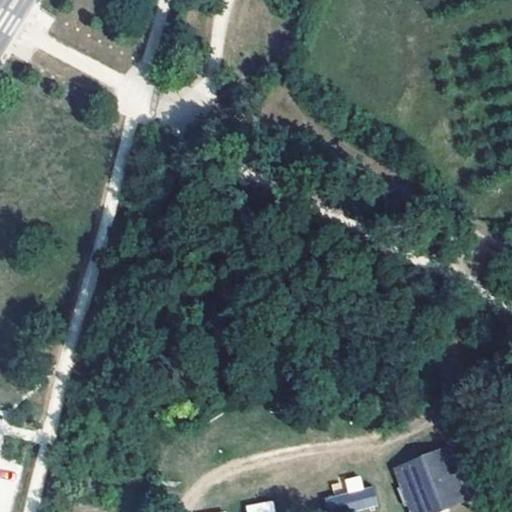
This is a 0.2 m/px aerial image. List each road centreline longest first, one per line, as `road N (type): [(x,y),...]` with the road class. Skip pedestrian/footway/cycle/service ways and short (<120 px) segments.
road 1 (track): [(136,107),(511,304)]
road 2 (unknown): [(206,115),(321,149),(511,246)]
road 3 (track): [(225,0),(202,141)]
